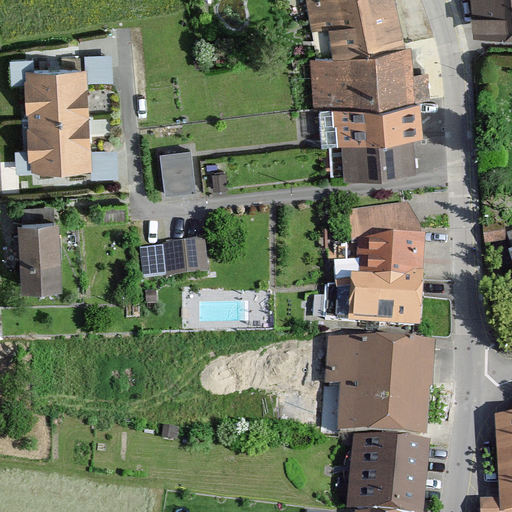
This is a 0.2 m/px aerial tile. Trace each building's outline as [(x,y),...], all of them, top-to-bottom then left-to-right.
[(395,0),(303,0),(309,30),(329,28),(334,55),(309,56),(314,106),(413,96),(413,43),(405,44),(395,0)] [(511,0),(470,0),(473,34),(511,32),(511,0)] [(87,66),(25,69),(30,169),(91,166),(87,66)] [(392,103),(333,109),(341,181),(417,172),(413,139),(426,137),(421,99),(392,103)] [(190,151),(159,154),(163,195),(194,193),(190,151)] [(97,220),(129,219),(129,200),(97,201),(97,220)] [(356,213),(353,284),(350,329),(423,335),(424,241),(404,209),(356,213)] [(59,222),(20,223),(22,288),(61,287),(59,222)] [(203,245),(163,248),(165,281),(206,278),(203,245)] [(434,349),(327,344),(325,390),(340,391),(337,437),(429,442),(434,349)] [(498,501),(477,502),(477,511),(511,511),(511,421),(495,422),(498,501)] [(423,511),(429,450),(353,443),(347,511),(423,511)]
